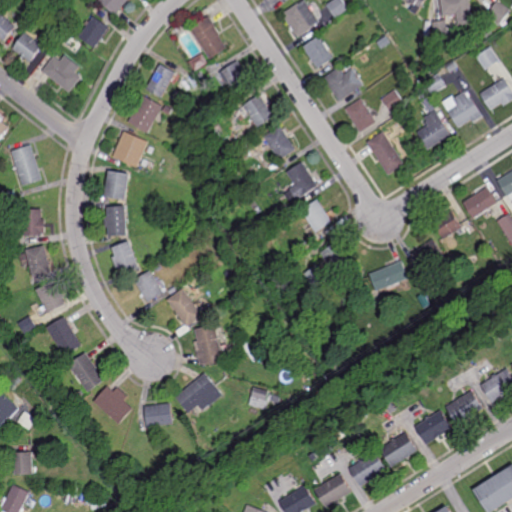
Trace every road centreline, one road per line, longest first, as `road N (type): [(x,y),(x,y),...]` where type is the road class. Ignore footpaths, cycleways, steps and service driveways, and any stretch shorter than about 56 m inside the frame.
road 1 (residential): [(384,211),(236,0)]
road 2 (residential): [(160,360),(114,321),(84,261),(75,211),(86,146)]
road 3 (residential): [(86,146),(134,51),(178,0)]
road 4 (residential): [(385,511),(511,430)]
road 5 (residential): [(511,136),(408,204),(384,211)]
